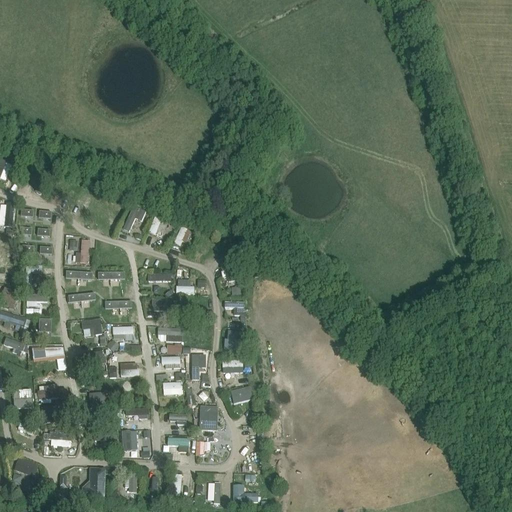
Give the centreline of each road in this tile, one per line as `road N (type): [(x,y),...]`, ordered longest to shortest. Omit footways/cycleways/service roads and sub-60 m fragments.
road 1 (track): [(402,0),(511,322)]
road 2 (unknown): [(52,209),(84,465)]
